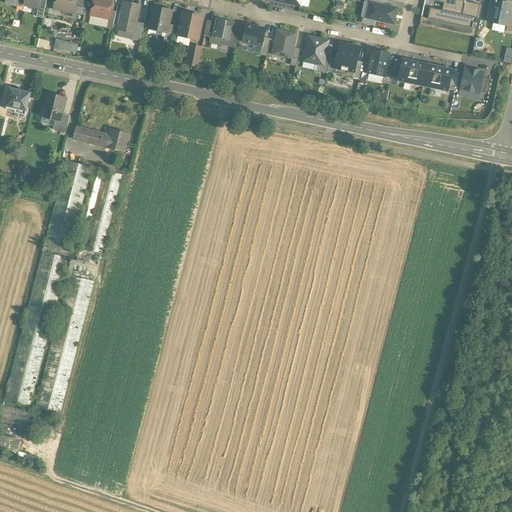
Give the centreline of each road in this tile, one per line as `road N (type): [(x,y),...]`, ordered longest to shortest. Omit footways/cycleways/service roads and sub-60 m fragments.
road 1 (secondary): [(498,156),(0,53)]
road 2 (track): [(401,511),(491,170)]
road 3 (residential): [(414,0),(405,44),(255,11)]
road 4 (track): [(0,460),(147,511)]
